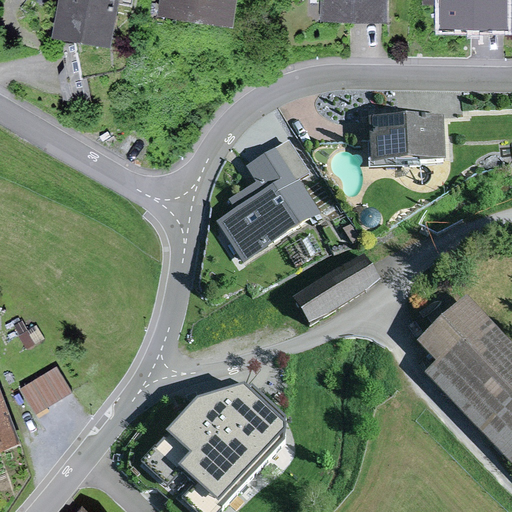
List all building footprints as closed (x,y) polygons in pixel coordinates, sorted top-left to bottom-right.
[(120,0),(59,0),(53,36),(111,46),(120,0)] [(236,0),(160,0),(158,15),(233,26),(236,0)] [(387,0),(321,0),(321,20),(387,22),(387,0)] [(506,0),(424,0),(424,4),(442,4),(442,25),(506,26),(506,0)] [(445,121),(369,124),(370,169),(446,166),(445,121)] [(235,213),(215,225),(244,270),(323,220),(279,151),(247,171),(257,186),(229,204),(235,213)] [(378,213),(376,211),(372,210),(369,210),(366,211),(363,213),(361,216),(360,219),(360,223),(362,226),(364,228),(367,230),(370,231),(374,230),(377,229),(379,226),(381,223),(381,219),(380,216),(378,213)] [(365,257),(294,303),(310,329),(382,283),(365,257)] [(511,349),(468,303),(418,350),(436,369),(425,380),(511,470),(511,349)] [(23,321),(13,327),(27,350),(45,339),(37,326),(29,331),(23,321)] [(193,340),(185,343),(190,355),(197,353),(193,340)] [(57,367),(22,388),(36,413),(72,392),(57,367)] [(0,386),(0,449),(20,442),(0,386)] [(187,507),(192,511),(222,511),(288,442),(287,423),(251,394),(199,412),(146,469),(169,489),(179,478),(198,495),(187,507)]
